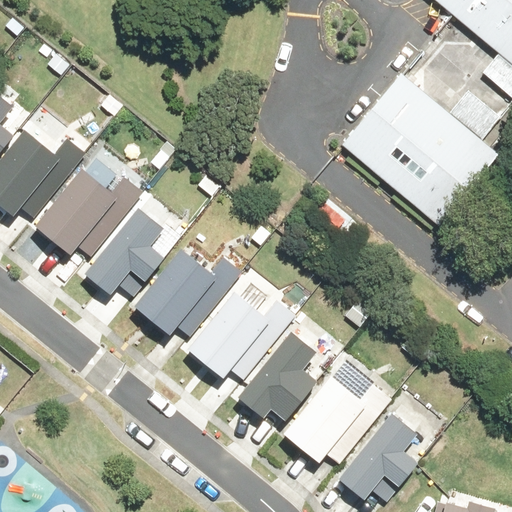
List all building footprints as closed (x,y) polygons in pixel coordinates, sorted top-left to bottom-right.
[(511,0),(438,0),(511,60),(511,0)] [(452,227),(511,152),(511,151),(406,67),(346,142),(452,227)] [(0,158),(4,161),(23,137),(7,124),(20,107),(0,91),(0,158)] [(4,161),(0,165),(0,198),(27,220),(59,179),(65,184),(84,159),(36,121),(23,137),(4,161)] [(93,253),(144,191),(127,178),(119,187),(91,164),(39,229),(74,258),(83,246),(93,253)] [(137,270),(153,282),(173,256),(160,246),(173,230),(144,206),(92,272),(119,294),(137,270)] [(194,336),(245,271),(229,258),(219,271),(188,246),(142,303),(178,332),(182,327),(194,336)] [(292,325),(304,311),(286,296),(274,311),(243,287),(195,347),(230,376),(236,369),(249,378),(292,325)] [(281,402),(296,414),(324,379),(310,368),(324,351),(298,330),(245,395),(270,415),(281,402)] [(344,463),(398,396),(379,381),(367,396),(338,373),(291,432),(327,461),(333,454),(344,463)] [(390,472),(407,484),(425,463),(409,449),(423,430),(399,411),(346,476),(371,496),(390,472)] [(501,511),(503,506),(478,500),(475,509),(453,503),(451,511),(501,511)]
